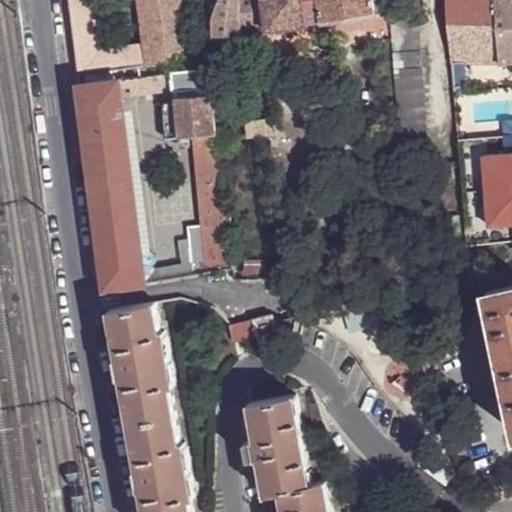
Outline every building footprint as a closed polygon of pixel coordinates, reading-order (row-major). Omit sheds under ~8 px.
[(102,50),(95,0),(69,0),(79,73),(149,65),(149,66),(190,62),(181,0),(140,0),(147,45),(102,50)] [(269,27),(265,0),(217,0),(218,0),(223,2),(217,16),(216,33),(239,32),(269,27)] [(265,0),(269,27),(323,22),(319,0),(265,0)] [(372,0),(319,0),(323,22),(375,15),(372,0)] [(496,0),(446,0),(453,63),(502,63),(496,0)] [(511,0),(496,0),(502,63),(511,61),(511,0)] [(392,20),(394,39),(404,133),(407,165),(434,163),(431,131),(419,18),(392,20)] [(220,134),(214,70),(197,72),(198,95),(177,97),(180,138),(195,137),(220,134)] [(165,75),(131,79),(133,94),(166,91),(165,75)] [(92,173),(107,287),(146,281),(121,80),(80,84),(92,173)] [(488,152),(493,224),(511,222),(511,132),(509,133),(510,151),(488,152)] [(233,267),(220,134),(195,137),(208,271),(233,267)] [(162,279),(194,273),(192,263),(160,269),(162,279)] [(511,286),(487,292),(494,327),(511,409),(511,286)] [(155,301),(109,309),(118,359),(117,360),(119,371),(120,378),(122,378),(138,470),(137,470),(139,482),(140,489),(142,489),(145,511),(194,511),(192,499),(196,498),(185,443),(182,443),(172,388),(175,387),(165,332),(161,331),(155,301)] [(242,341),(258,337),(260,343),(279,337),(273,314),(230,325),(233,335),(240,334),(242,341)] [(240,334),(233,335),(235,343),(242,341),(240,334)] [(332,511),(327,481),(313,483),(296,395),(249,403),(256,440),(254,441),(256,449),(257,458),(259,458),(266,495),(281,492),(284,511),(332,511)]
